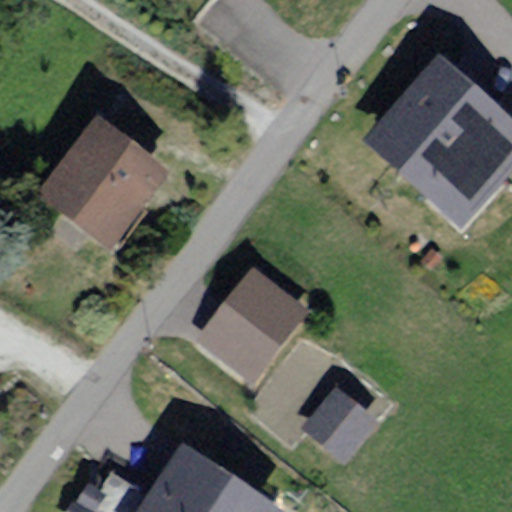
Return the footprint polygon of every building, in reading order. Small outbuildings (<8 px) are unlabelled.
[(389,154),(469,229),(511,182),(511,125),(460,78),(389,154)] [(182,179),(116,128),(59,202),(125,253),(182,179)] [(252,278),(204,342),(251,378),(300,315),(252,278)] [(306,430),(356,456),(381,406),(332,381),(306,430)] [(276,511),(203,458),(164,511),(276,511)]
